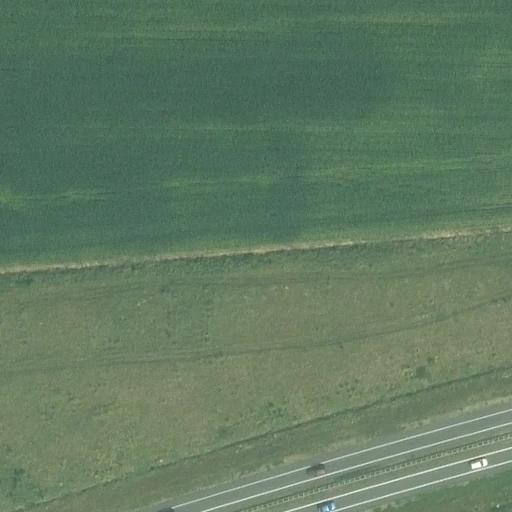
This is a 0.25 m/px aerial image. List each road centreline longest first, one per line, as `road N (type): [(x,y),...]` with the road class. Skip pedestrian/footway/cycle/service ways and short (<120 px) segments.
road 1 (trunk): [(511,414),(180,511)]
road 2 (trunk): [(319,511),(511,454)]
